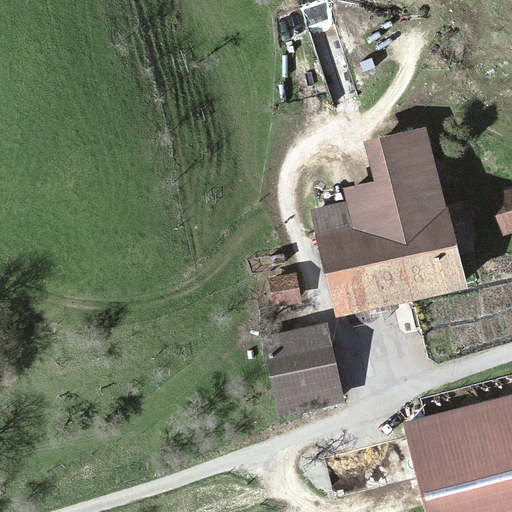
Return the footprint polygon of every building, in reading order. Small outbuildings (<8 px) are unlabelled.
[(305,218),(324,319),(438,298),(428,246),(422,215),(408,138),(354,148),(362,191),(333,196),(336,212),(305,218)] [(511,196),(491,202),(500,239),(511,235),(511,196)] [(422,215),(428,246),(458,240),(452,209),(422,215)] [(295,280),(269,283),(273,314),(298,311),(295,280)] [(321,336),(265,351),(281,414),(337,399),(321,336)] [(511,511),(511,395),(397,427),(419,511),(511,511)]
